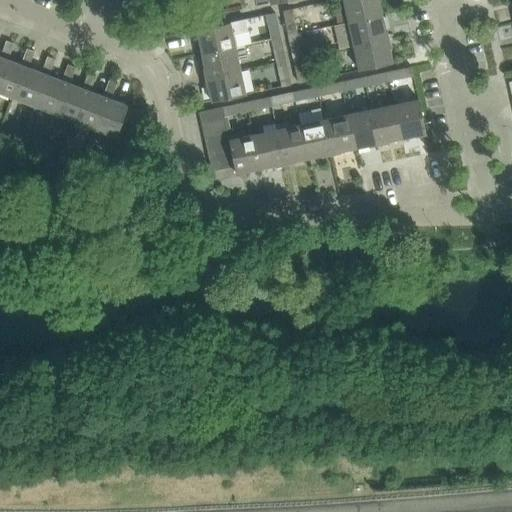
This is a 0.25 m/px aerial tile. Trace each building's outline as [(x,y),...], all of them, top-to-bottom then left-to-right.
[(343,0),(349,23),(382,16),(379,0),(343,0)] [(297,34),(292,9),(283,11),(288,35),(297,34)] [(382,16),(349,23),(354,46),(388,39),(386,29),(385,29),(382,16)] [(197,29),(202,55),(236,47),(233,34),(248,31),(246,19),(197,29)] [(277,23),(269,24),(272,39),(280,37),(277,23)] [(288,35),(294,60),(302,58),(297,34),(288,35)] [(277,63),(286,62),(280,37),(272,39),(263,41),(265,54),(275,52),(277,63)] [(354,46),(359,70),(392,62),(389,47),(390,47),(388,39),(354,46)] [(3,57),(0,64),(0,91),(12,96),(24,65),(21,64),(8,59),(14,43),(9,41),(6,40),(0,56),(3,57)] [(204,68),(206,79),(241,71),(236,47),(202,55),(205,68),(204,68)] [(24,65),(12,96),(32,104),(44,73),(42,72),(29,67),(35,51),(30,49),(27,48),(21,64),(24,65)] [(44,73),(32,104),(53,112),(65,81),(62,80),(49,75),(55,59),(50,57),(47,56),(42,72),(44,73)] [(302,58),(294,60),(299,83),(307,81),(302,58)] [(277,63),(282,86),(291,84),(286,62),(277,63)] [(65,81),(53,112),(74,120),(86,89),(83,88),(70,83),(76,67),(71,65),(68,64),(62,80),(65,81)] [(401,69),(387,72),(389,80),(403,77),(401,69)] [(241,71),(206,79),(208,86),(209,86),(212,101),(246,94),(241,71)] [(86,89),(74,120),(95,128),(107,97),(103,96),(90,91),(96,75),(92,73),(89,72),(83,88),(86,89)] [(366,85),(389,80),(387,72),(364,76),(366,85)] [(341,81),(343,90),(366,85),(364,76),(341,81)] [(107,97),(95,128),(115,136),(116,136),(128,105),(111,99),(117,83),(113,81),(109,80),(103,96),(107,97)] [(320,95),(343,90),(341,81),(318,86),(320,95)] [(294,91),(296,100),(320,95),(318,86),(294,91)] [(272,105),(296,100),(294,91),(270,96),(272,105)] [(246,101),(248,110),(272,105),(270,96),(246,101)] [(419,99),(395,104),(402,137),(416,134),(416,136),(426,133),(419,99)] [(246,101),(223,106),(225,115),(248,110),(246,101)] [(395,104),(372,109),(379,144),(387,142),(387,141),(402,137),(395,104)] [(226,119),(225,115),(223,106),(199,112),(201,124),(226,119)] [(372,109),(348,114),(355,148),(369,145),(369,146),(379,144),(372,109)] [(348,114),(325,119),(332,154),(340,152),(340,151),(355,148),(348,114)] [(201,124),(204,135),(228,130),(226,119),(201,124)] [(325,119),(301,124),(308,158),(322,155),(322,156),(332,154),(325,119)] [(301,124),(277,129),(285,164),(293,162),(293,161),(308,158),(301,124)] [(275,166),(285,164),(277,129),(253,135),(261,168),(275,165),(275,166)] [(230,140),(228,130),(204,135),(207,147),(231,142),(230,140)] [(231,142),(233,154),(235,166),(236,174),(246,172),(246,171),(261,168),(253,135),(230,140),(231,142)] [(207,147),(209,159),(233,154),(231,142),(207,147)] [(235,166),(233,154),(209,159),(212,171),(235,166)]
